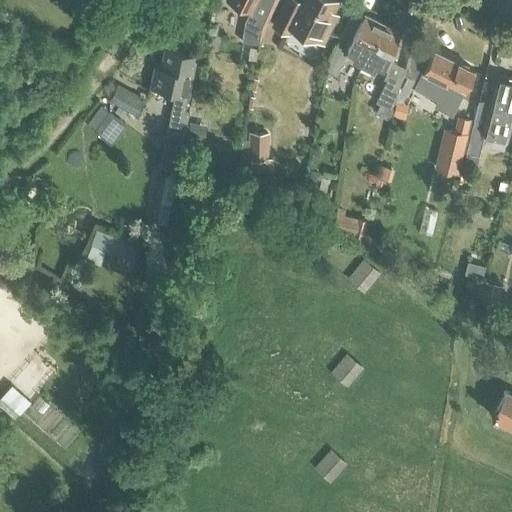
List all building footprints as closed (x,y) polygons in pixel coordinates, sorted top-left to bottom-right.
[(257,25),(268,0),(227,0),(245,9),(241,17),(238,38),(254,41),(257,25)] [(337,0),(284,0),(272,24),(286,32),(290,26),(322,42),(336,14),(332,12),(337,0)] [(348,55),(357,60),(378,21),(362,12),(344,46),(351,49),(348,55)] [(378,21),(357,60),(370,67),(374,60),(384,65),(382,67),(386,69),(382,77),(385,79),(374,101),(378,103),(374,112),(390,119),(394,100),(401,74),(403,66),(392,60),(400,45),(391,40),(396,30),(378,21)] [(151,62),(148,82),(172,86),(165,130),(182,133),(187,106),(182,106),(185,90),(192,51),(161,45),(158,63),(151,62)] [(347,51),(336,45),(328,63),(327,71),(335,75),(347,51)] [(437,98),(434,104),(451,112),(465,84),(462,82),(469,67),(431,48),(420,68),(423,69),(414,86),(437,98)] [(511,77),(493,73),(486,102),(476,99),(465,139),(468,140),(465,151),(478,154),(483,134),(504,140),(511,110),(511,109),(511,77)] [(401,74),(394,100),(402,102),(410,85),(413,80),(401,74)] [(145,99),(116,83),(108,100),(137,115),(145,99)] [(93,132),(110,144),(125,123),(109,111),(107,112),(99,107),(88,122),(96,128),(93,132)] [(185,144),(202,147),(206,125),(189,122),(185,144)] [(465,134),(446,129),(439,157),(437,168),(456,172),(465,134)] [(242,138),(239,165),(251,166),(251,169),(270,170),(270,157),(268,157),(266,157),(266,155),(267,132),(250,132),(250,138),(242,138)] [(392,168),(381,165),(377,177),(389,180),(392,168)] [(154,202),(151,221),(165,224),(168,204),(174,175),(160,172),(154,202)] [(333,201),(314,196),(310,212),(329,216),(333,201)] [(15,222),(25,211),(12,199),(2,210),(15,222)] [(362,236),(366,220),(336,213),(333,229),(362,236)] [(128,257),(133,245),(94,229),(89,241),(128,257)] [(362,258),(347,276),(362,289),(377,271),(362,258)] [(467,262),(464,274),(482,278),(485,267),(467,262)] [(482,282),(478,302),(497,307),(501,286),(482,282)] [(468,286),(465,296),(475,299),(478,288),(468,286)] [(331,371),(346,384),(361,366),(346,353),(331,371)] [(14,381),(1,395),(18,412),(32,398),(14,381)] [(511,393),(505,390),(492,414),(511,424),(511,393)] [(330,450),(314,468),(329,480),(344,462),(330,450)]
